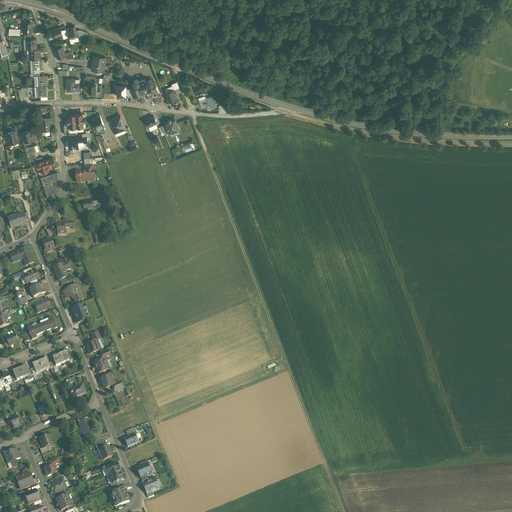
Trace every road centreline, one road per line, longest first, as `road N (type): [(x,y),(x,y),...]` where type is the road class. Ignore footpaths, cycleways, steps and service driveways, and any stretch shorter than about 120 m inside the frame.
road 1 (track): [(193,114),(344,511)]
road 2 (secondary): [(289,107),(420,134),(511,136)]
road 3 (secondary): [(39,6),(178,65)]
road 4 (residential): [(57,105),(64,182),(32,236)]
road 5 (residential): [(193,114),(57,105)]
road 6 (residential): [(128,511),(142,501),(100,401)]
